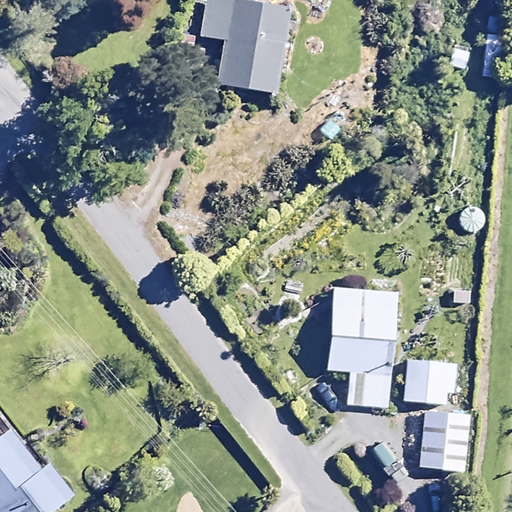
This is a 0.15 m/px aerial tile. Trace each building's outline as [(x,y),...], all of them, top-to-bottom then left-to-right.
[(282,12),(213,0),(202,0),(196,36),(220,40),(212,84),(267,94),(282,12)] [(511,27),(484,23),(477,76),(511,81),(511,27)] [(391,293),(328,288),(322,370),(345,372),(343,405),(383,408),(391,293)] [(452,363),(402,359),(398,402),(449,406),(452,363)] [(0,511),(42,511),(65,495),(0,410),(0,511)] [(420,411),(414,466),(463,472),(469,416),(420,411)]
